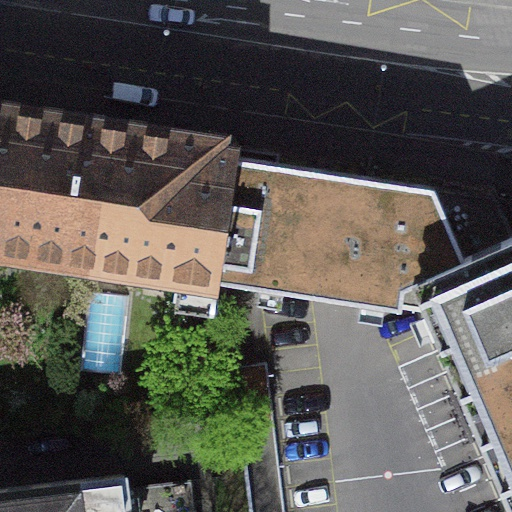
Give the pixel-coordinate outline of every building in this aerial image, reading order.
[(60,255),(66,254),(76,189),(73,189),(83,123),(0,109),(0,242),(29,247),(33,250),(38,253),(43,255),(49,256),(55,256),(60,255)] [(76,189),(66,254),(68,252),(163,267),(168,268),(172,270),(176,273),(179,276),(175,306),(213,311),(218,276),(217,276),(236,146),(155,134),(83,123),(73,189),(76,189)] [(239,147),(236,146),(217,276),(218,276),(426,310),(414,282),(511,239),(511,234),(495,195),(266,159),(238,155),(239,147)] [(511,239),(414,282),(426,310),(511,509),(511,239)] [(0,511),(194,511),(191,480),(126,487),(124,476),(121,473),(0,488),(0,511)]
